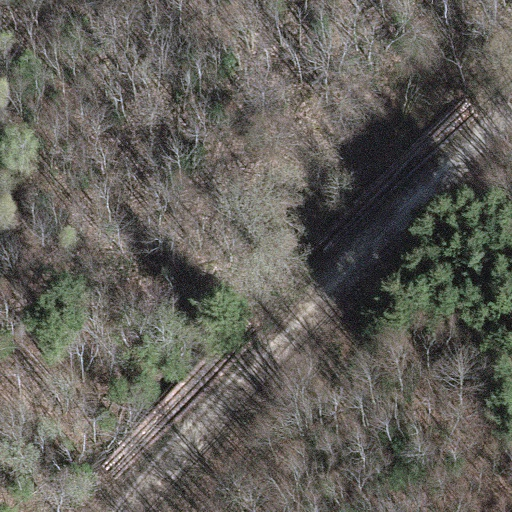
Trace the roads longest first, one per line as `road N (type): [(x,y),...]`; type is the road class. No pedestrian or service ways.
road 1 (track): [(511,103),(252,360),(135,511)]
road 2 (track): [(334,287),(68,301),(0,315)]
